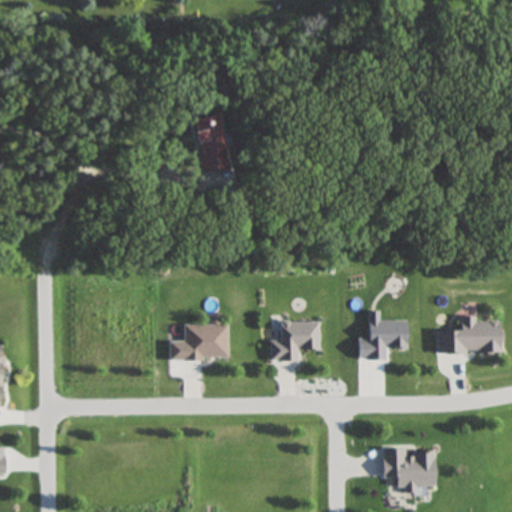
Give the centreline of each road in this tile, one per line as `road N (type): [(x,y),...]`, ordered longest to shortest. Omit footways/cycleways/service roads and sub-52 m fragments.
road 1 (residential): [(511,393),(51,410)]
road 2 (residential): [(52,251),(51,511)]
